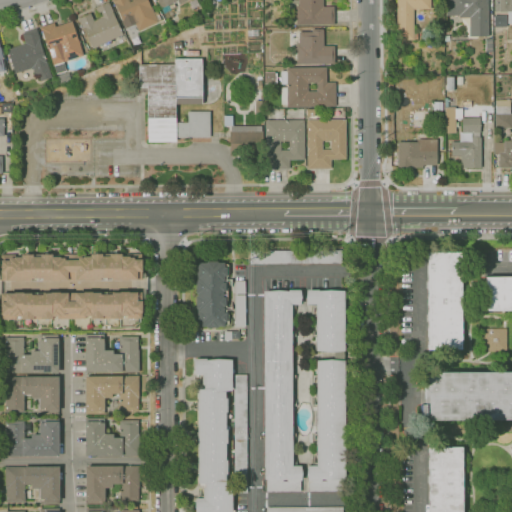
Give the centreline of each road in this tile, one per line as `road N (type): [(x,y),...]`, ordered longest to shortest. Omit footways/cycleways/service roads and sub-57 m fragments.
road 1 (residential): [(370,0),(371,511)]
road 2 (residential): [(165,214),(167,511)]
road 3 (tertiary): [(279,212),(0,214)]
